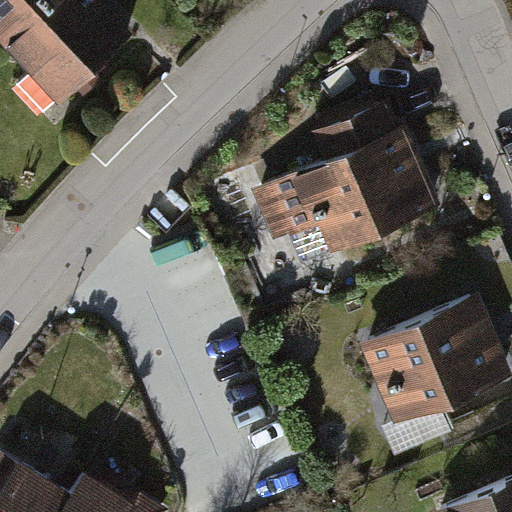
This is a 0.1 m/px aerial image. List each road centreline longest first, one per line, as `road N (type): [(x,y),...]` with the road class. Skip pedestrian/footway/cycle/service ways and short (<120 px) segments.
road 1 (residential): [(305,0),(97,211),(0,332)]
road 2 (residential): [(511,115),(462,0)]
